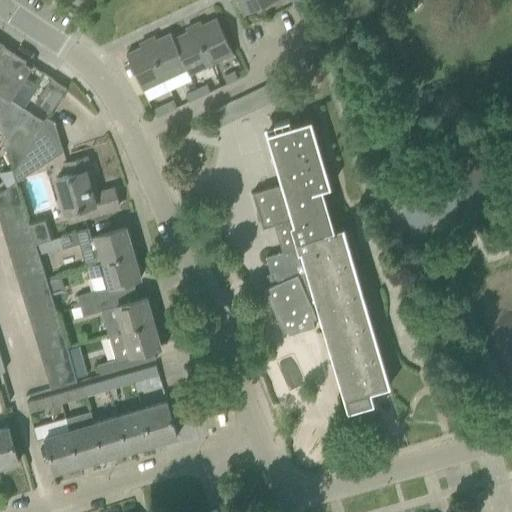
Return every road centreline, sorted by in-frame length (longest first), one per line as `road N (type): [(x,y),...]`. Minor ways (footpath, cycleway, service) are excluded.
road 1 (residential): [(271,444),(116,97),(82,62),(0,8)]
road 2 (residential): [(485,443),(327,488),(304,488),(282,470),(271,444)]
road 3 (residential): [(31,511),(204,462)]
